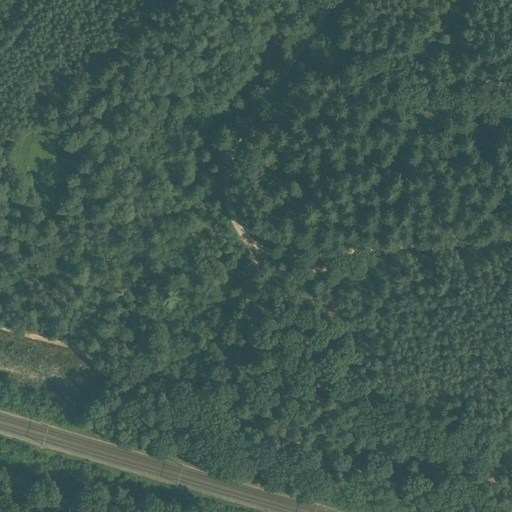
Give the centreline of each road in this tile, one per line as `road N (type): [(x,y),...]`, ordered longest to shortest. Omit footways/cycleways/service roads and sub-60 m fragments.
road 1 (track): [(511,468),(225,384)]
road 2 (track): [(255,255),(228,212),(224,171),(241,131),(328,2)]
road 3 (track): [(225,384),(181,420),(144,404),(85,354),(0,327)]
road 4 (track): [(255,255),(511,236)]
road 5 (track): [(225,384),(255,255)]
